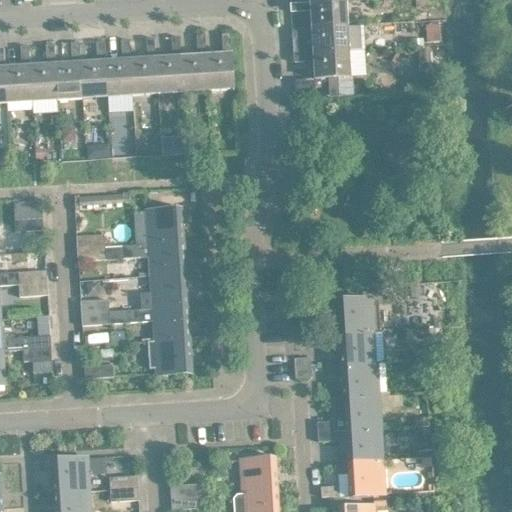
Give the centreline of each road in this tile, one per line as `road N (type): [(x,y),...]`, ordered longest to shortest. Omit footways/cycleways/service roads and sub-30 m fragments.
road 1 (residential): [(246,402),(260,384),(250,259),(267,179),(260,1)]
road 2 (residential): [(75,417),(63,191)]
road 3 (residential): [(67,13),(260,1)]
road 4 (residential): [(303,511),(299,411),(246,402)]
